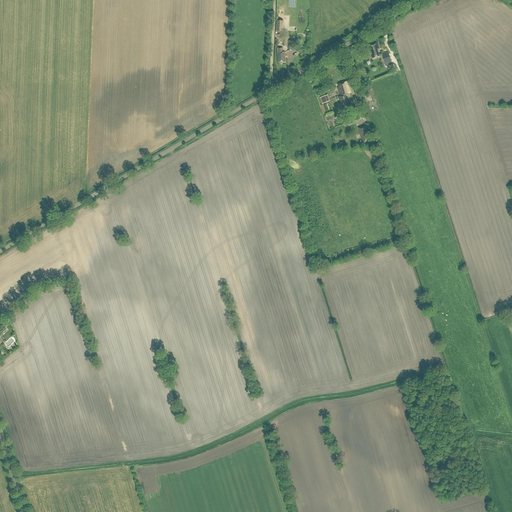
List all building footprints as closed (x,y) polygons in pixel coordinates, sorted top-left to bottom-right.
[(372,59),(376,58),(380,56),(377,49),(380,49),(378,43),(368,46),(372,59)] [(392,62),(388,52),(382,54),(386,65),(392,62)] [(345,95),(351,93),(347,81),(338,84),(339,87),(338,88),(339,90),(341,96),(339,97),(341,104),(347,102),(345,95)] [(322,104),(329,101),(330,101),(328,95),(320,98),(320,100),(322,104)] [(371,140),(367,125),(358,128),(363,143),(371,140)]
